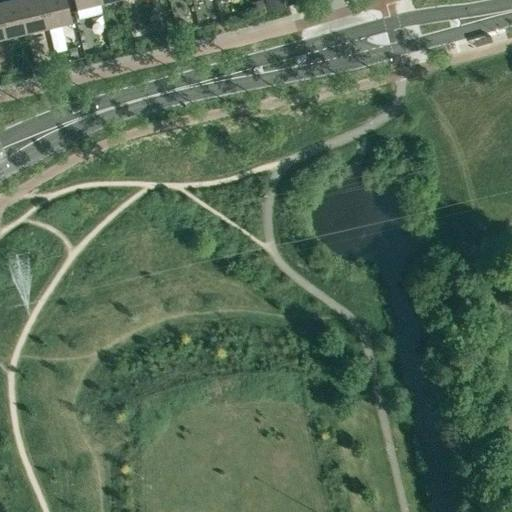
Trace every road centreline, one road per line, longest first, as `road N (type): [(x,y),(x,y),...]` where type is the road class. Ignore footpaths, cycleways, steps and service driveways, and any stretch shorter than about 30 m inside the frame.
road 1 (tertiary): [(0,172),(141,106),(347,63)]
road 2 (tertiary): [(341,37),(92,104),(0,142)]
road 3 (tertiary): [(481,18),(442,15),(341,37)]
road 4 (tertiary): [(347,63),(451,36),(481,18)]
